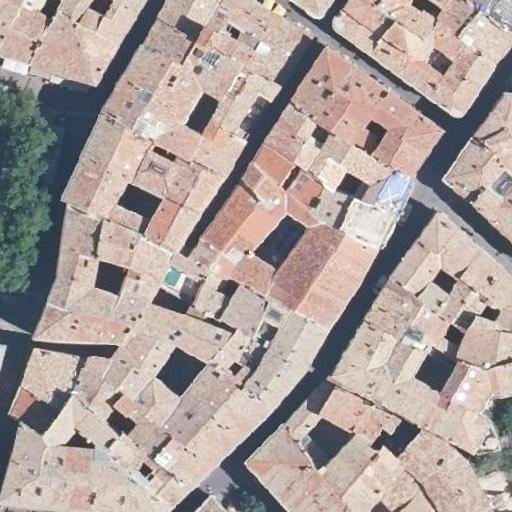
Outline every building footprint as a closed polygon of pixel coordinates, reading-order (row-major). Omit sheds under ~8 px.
[(0,0),(0,51),(33,61),(60,10),(59,9),(63,0),(0,0)] [(63,0),(59,9),(60,10),(33,61),(67,72),(96,81),(131,21),(143,0),(63,0)] [(168,0),(144,41),(185,62),(198,40),(210,46),(208,50),(221,57),(225,50),(245,61),(245,63),(248,65),(276,14),(253,0),(168,0)] [(298,0),(317,12),(318,13),(320,13),(321,13),(323,12),(324,11),(325,10),(326,9),(331,0),(298,0)] [(355,39),(371,51),(443,102),(457,112),(459,113),(461,113),(463,112),(465,111),(484,82),(485,81),(498,62),(455,29),(440,16),(425,37),(379,7),(380,5),(372,0),(349,0),(338,17),(337,20),(337,23),(338,26),(339,28),(355,39)] [(372,0),(380,5),(379,7),(425,37),(440,16),(455,29),(498,62),(503,55),(507,50),(511,44),(511,30),(470,0),(449,0),(446,6),(435,0),(429,0),(423,9),(412,2),(413,0),(372,0)] [(511,0),(435,0),(446,6),(449,0),(470,0),(511,30),(511,0)] [(276,14),(248,65),(282,84),(311,36),(294,26),(276,14)] [(154,137),(158,140),(181,152),(197,160),(198,159),(227,174),(246,138),(252,130),(266,108),(282,84),(248,65),(245,63),(245,61),(225,50),(221,57),(208,50),(210,46),(198,40),(185,62),(144,41),(121,82),(120,82),(104,111),(154,137)] [(295,98),(300,103),(311,113),(319,121),(332,129),(412,177),(415,173),(425,156),(442,131),(442,130),(442,129),(442,128),(441,127),(440,126),(440,125),(439,125),(378,82),(356,66),(328,47),(295,98)] [(511,92),(505,91),(494,106),(479,126),(472,136),(468,142),(465,147),(457,160),(456,161),(445,177),(481,208),(485,211),(508,232),(509,232),(511,234),(511,92)] [(297,198),(312,210),(330,220),(346,228),(365,237),(379,245),(394,215),(397,208),(404,196),(412,177),(332,129),(322,146),(309,138),(319,121),(311,113),(300,103),(295,98),(279,122),(267,142),(263,148),(255,162),(280,183),(297,160),(304,165),(286,189),(297,198)] [(143,231),(143,232),(144,233),(145,234),(178,252),(184,243),(182,243),(190,232),(225,178),(227,174),(198,159),(197,160),(181,152),(177,159),(154,148),(158,140),(154,137),(104,111),(86,151),(66,197),(72,201),(74,202),(105,218),(107,216),(143,231)] [(228,277),(230,275),(242,281),(305,315),(322,324),(330,329),(350,298),(353,292),(361,280),(379,245),(365,237),(346,228),(330,220),(312,210),(297,198),(286,189),(280,183),(255,162),(246,177),(194,249),(193,249),(190,255),(214,268),(213,269),(214,269),(228,277)] [(64,256),(62,272),(54,295),(48,310),(39,335),(128,341),(152,299),(154,300),(165,278),(174,262),(204,277),(206,278),(213,269),(214,268),(190,255),(193,249),(184,243),(178,252),(145,234),(144,233),(143,232),(143,231),(107,216),(105,218),(74,202),(72,201),(64,256)] [(456,355),(460,357),(464,358),(467,350),(497,357),(496,362),(511,359),(511,274),(489,255),(473,240),(439,212),(413,247),(407,255),(393,274),(389,279),(384,288),(365,318),(392,330),(409,339),(435,342),(439,345),(456,355)] [(215,356),(220,360),(217,365),(244,385),(246,383),(273,406),(278,400),(291,386),(305,370),(310,361),(330,329),(322,324),(305,315),(242,281),(234,295),(209,282),(214,269),(213,269),(206,278),(204,277),(194,302),(191,301),(186,312),(204,318),(208,312),(221,318),(222,317),(238,325),(237,330),(215,356)] [(118,404),(139,420),(129,433),(169,467),(171,467),(191,486),(213,464),(222,455),(253,425),(267,412),(273,406),(246,383),(244,385),(217,365),(220,360),(215,356),(237,330),(204,318),(186,312),(154,300),(152,299),(128,341),(130,341),(114,359),(97,355),(91,358),(89,357),(85,367),(83,367),(74,390),(74,392),(106,419),(118,404)] [(360,387),(400,409),(425,423),(445,433),(478,452),(508,443),(511,441),(511,359),(496,362),(497,357),(467,350),(464,358),(460,357),(456,355),(439,345),(435,342),(409,339),(392,330),(365,318),(360,327),(349,343),(348,345),(331,371),(360,387)] [(39,393),(62,410),(74,393),(74,392),(74,390),(83,367),(85,367),(89,357),(69,353),(38,347),(30,366),(23,384),(34,390),(39,393)] [(331,371),(328,377),(325,378),(289,417),(250,459),(297,511),(360,511),(362,511),(367,511),(381,495),(407,464),(399,454),(423,426),(399,415),(357,391),(360,387),(331,371)] [(11,414),(21,421),(22,419),(40,432),(42,431),(46,434),(62,410),(39,393),(34,390),(23,384),(17,400),(11,414)] [(2,499),(2,500),(3,500),(4,500),(81,508),(124,511),(165,511),(187,491),(191,486),(171,467),(169,467),(129,433),(126,430),(123,434),(106,419),(74,392),(74,393),(62,410),(46,434),(42,431),(40,432),(22,419),(21,421),(22,422),(14,454),(2,499)] [(494,511),(470,457),(458,447),(447,436),(444,435),(423,426),(399,454),(407,464),(381,495),(395,511),(398,509),(400,511),(362,511),(360,511),(494,511)] [(228,511),(212,493),(205,502),(199,510),(196,511),(228,511)]
